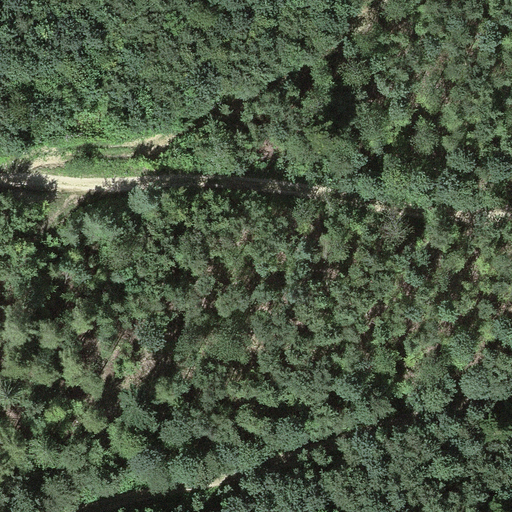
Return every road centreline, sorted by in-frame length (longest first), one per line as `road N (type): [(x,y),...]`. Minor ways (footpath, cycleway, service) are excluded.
road 1 (track): [(0,177),(67,185),(202,176),(511,220)]
road 2 (track): [(80,511),(511,393)]
